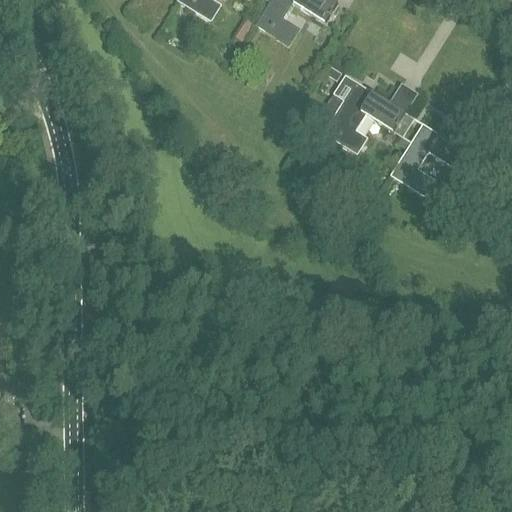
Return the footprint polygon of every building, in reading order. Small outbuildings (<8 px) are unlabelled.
[(250,0),(179,0),(177,4),(211,26),(222,9),(207,0),(243,0),(248,3),(250,0)] [(261,0),(270,5),(256,29),(290,50),(300,33),(283,23),(293,6),(326,27),(331,20),(332,21),(334,19),(332,18),(338,9),(324,0),(261,0)] [(170,20),(163,32),(167,34),(174,23),(170,20)] [(341,77),(330,70),(325,78),(336,85),(341,77)] [(403,141),(408,133),(399,127),(406,117),(371,95),(346,80),(324,115),(334,121),(324,138),(357,159),(366,146),(349,135),(361,115),(411,147),(403,141)] [(412,147),(403,141),(411,147),(391,180),(425,201),(433,188),(416,177),(428,157),(462,178),(466,171),(468,172),(469,170),(468,169),(473,160),(423,128),(412,147)] [(411,147),(401,141),(397,147),(407,153),(411,147)] [(135,355),(121,368),(134,383),(149,369),(135,355)]
